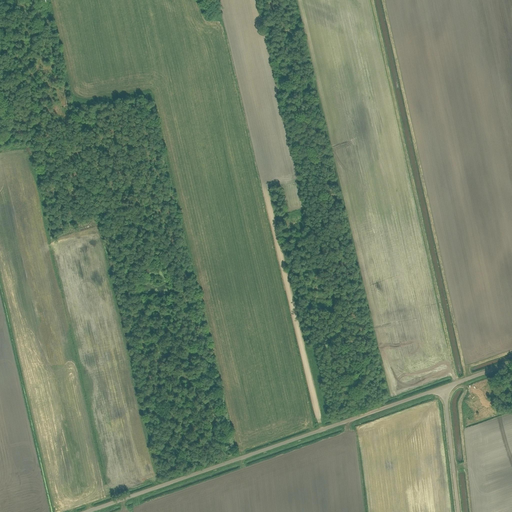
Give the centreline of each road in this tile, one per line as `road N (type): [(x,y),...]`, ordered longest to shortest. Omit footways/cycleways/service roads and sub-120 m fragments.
road 1 (unclassified): [(87,511),(443,387)]
road 2 (unclassified): [(457,511),(443,387)]
